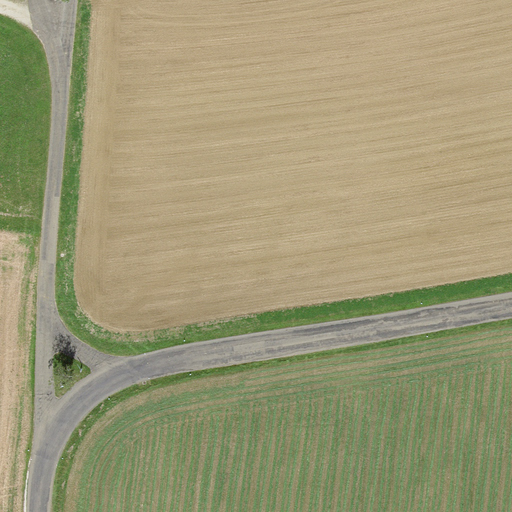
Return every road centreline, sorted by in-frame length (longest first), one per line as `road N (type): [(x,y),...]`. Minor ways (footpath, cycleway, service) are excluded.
road 1 (tertiary): [(113,376),(511,306)]
road 2 (unclassified): [(45,336),(56,38)]
road 3 (unclassified): [(40,459),(45,336)]
